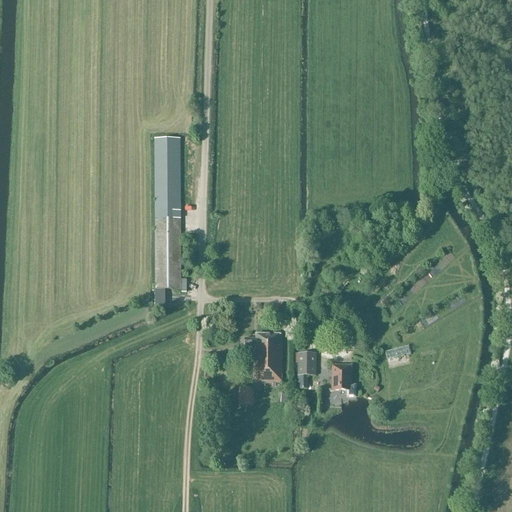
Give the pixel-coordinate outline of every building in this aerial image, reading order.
[(155,140),(156,291),(181,290),(180,140),(155,140)] [(283,383),(284,335),(257,335),(257,339),(246,339),(246,352),(247,354),(249,354),(254,354),(253,383),(283,383)] [(307,376),(316,377),(316,354),(298,354),(298,376),(298,390),(307,390),(307,376)] [(351,385),(351,367),(332,367),(332,391),(329,391),(329,392),(346,392),(346,399),(356,399),(356,385),(351,385)] [(253,390),(240,390),(240,406),(252,406),(253,390)]
